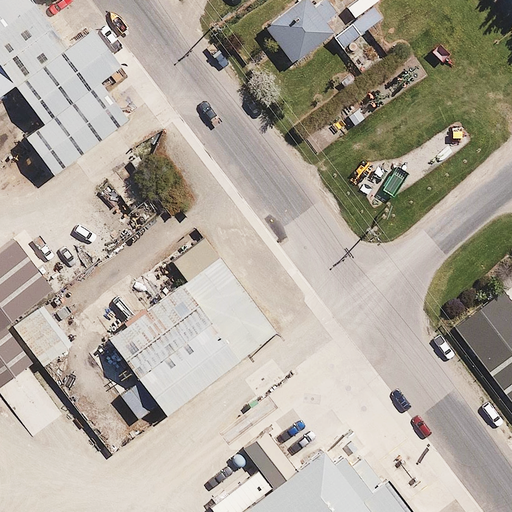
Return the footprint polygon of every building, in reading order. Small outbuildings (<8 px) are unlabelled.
[(142,121),(45,0),(0,0),(0,109),(24,91),(53,127),(33,142),(65,182),(142,121)] [(331,30),(325,23),(333,16),(321,2),(313,9),(305,0),(297,0),(263,28),(291,62),(331,30)] [(370,3),(330,38),(341,51),(381,16),(370,3)] [(387,54),(373,38),(349,58),(364,75),(387,54)] [(48,291),(10,241),(0,248),(0,381),(29,360),(6,329),(11,325),(41,366),(70,344),(37,300),(48,291)] [(287,337),(228,262),(119,349),(178,423),(287,337)] [(371,511),(323,451),(244,511),(371,511)]
